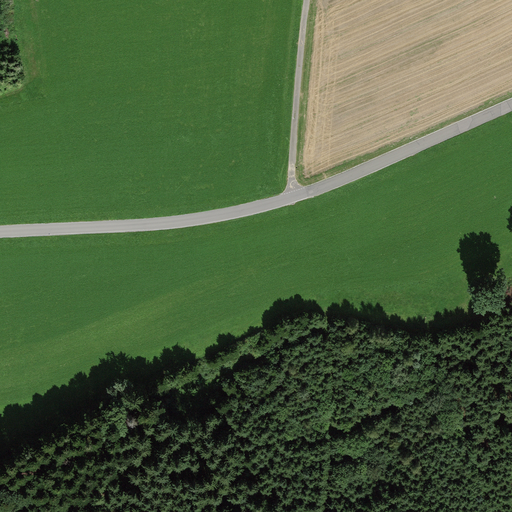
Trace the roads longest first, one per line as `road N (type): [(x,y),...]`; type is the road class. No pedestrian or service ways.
road 1 (track): [(80,511),(230,368),(319,327),(332,341),(328,511)]
road 2 (residential): [(292,198),(188,221),(0,232)]
road 3 (unclassified): [(511,105),(292,198)]
road 4 (track): [(292,198),(307,0)]
